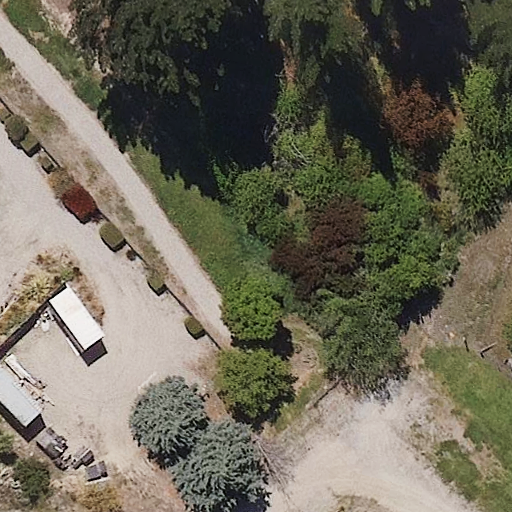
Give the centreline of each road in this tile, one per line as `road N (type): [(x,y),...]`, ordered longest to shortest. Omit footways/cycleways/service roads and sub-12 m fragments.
road 1 (track): [(0,27),(90,131),(222,313)]
road 2 (residential): [(172,333),(0,143)]
road 3 (residential): [(445,511),(347,427)]
